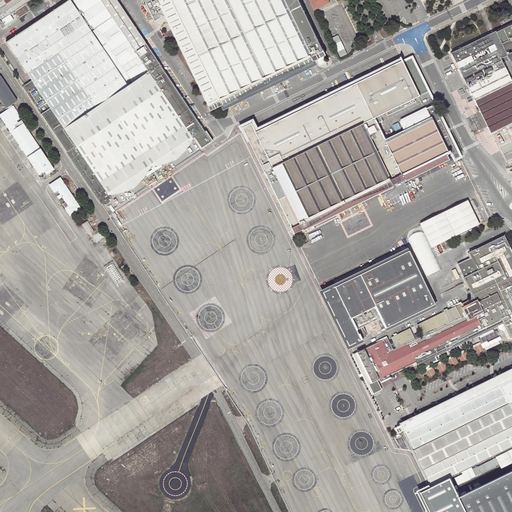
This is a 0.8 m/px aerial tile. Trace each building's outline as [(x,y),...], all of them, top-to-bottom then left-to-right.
[(0,0),(0,19),(8,14),(28,0),(0,0)] [(101,0),(66,0),(5,40),(27,74),(32,71),(31,69),(91,30),(112,16),(101,0)] [(23,87),(66,150),(75,145),(74,144),(87,127),(80,117),(68,124),(67,126),(66,127),(65,127),(64,126),(34,80),(38,78),(118,25),(151,75),(146,78),(143,74),(133,82),(137,88),(147,80),(150,84),(141,91),(159,88),(170,81),(116,0),(101,0),(112,16),(93,29),(91,30),(31,69),(32,71),(27,74),(32,80),(25,86),(23,87)] [(145,0),(155,21),(165,16),(209,109),(277,76),(325,53),(298,0),(145,0)] [(309,0),(314,10),(329,3),(327,0),(309,0)] [(8,14),(0,19),(4,26),(12,21),(8,14)] [(511,23),(496,31),(505,50),(511,64),(511,23)] [(122,89),(133,82),(143,74),(146,78),(151,75),(118,25),(38,78),(34,80),(64,126),(65,127),(66,127),(67,126),(68,124),(80,117),(92,109),(122,89)] [(511,82),(501,59),(507,56),(495,32),(451,54),(456,64),(494,45),(496,50),(458,68),(491,134),(511,123),(511,82)] [(456,64),(458,68),(496,50),(494,45),(456,64)] [(404,129),(385,138),(378,123),(383,121),(380,115),(386,112),(388,116),(416,102),(415,98),(429,92),(413,59),(403,64),(402,61),(257,132),(252,123),(243,127),(267,176),(268,177),(295,233),(301,230),(309,226),(323,217),(348,203),(366,196),(392,186),(405,179),(403,174),(451,151),(454,157),(460,154),(435,104),(424,110),(425,110),(401,122),(404,129)] [(16,101),(0,76),(0,100),(5,108),(16,101)] [(147,80),(137,88),(139,91),(141,91),(150,84),(147,80)] [(194,116),(170,81),(159,88),(183,123),(194,116)] [(75,145),(108,195),(115,194),(122,193),(126,191),(130,189),(137,185),(139,183),(145,177),(147,172),(150,166),(159,165),(164,164),(168,163),(176,160),(179,158),(185,151),(191,143),(193,138),(183,123),(159,88),(141,91),(139,91),(137,88),(133,82),(122,89),(129,98),(116,114),(100,121),(92,109),(80,117),(87,127),(74,144),(75,145)] [(129,98),(122,89),(92,109),(100,121),(116,114),(129,98)] [(20,118),(13,106),(0,113),(0,117),(38,175),(47,168),(49,172),(53,169),(21,120),(17,122),(16,120),(20,118)] [(194,116),(183,123),(193,138),(200,148),(211,140),(201,126),(194,116)] [(66,150),(102,205),(104,205),(107,205),(108,204),(109,202),(110,200),(110,197),(108,195),(75,145),(66,150)] [(59,177),(48,185),(54,192),(57,190),(59,194),(56,196),(58,199),(61,197),(67,206),(64,208),(69,216),(81,209),(59,177)] [(421,223),(433,247),(480,224),(469,200),(421,223)] [(96,224),(92,218),(81,224),(87,233),(90,231),(91,233),(94,231),(90,227),(96,224)] [(408,238),(427,276),(441,269),(423,231),(419,229),(416,229),(412,230),(409,232),(408,235),(408,238)] [(382,380),(390,376),(389,374),(478,331),(479,334),(497,325),(498,325),(504,322),(511,337),(511,336),(511,251),(504,236),(474,250),(476,254),(472,255),(473,256),(479,270),(478,271),(465,277),(471,290),(468,291),(472,299),(417,325),(422,337),(420,337),(418,332),(414,334),(416,339),(415,340),(409,328),(391,337),(397,348),(393,350),(387,337),(352,355),(371,394),(380,390),(375,381),(380,379),(381,380),(382,380)] [(323,292),(348,346),(361,340),(350,318),(376,307),(386,328),(435,306),(410,252),(323,292)] [(478,271),(471,257),(459,263),(465,277),(478,271)] [(413,450),(430,486),(422,489),(432,511),(464,511),(448,478),(511,446),(511,367),(400,423),(413,450)] [(465,511),(511,511),(511,470),(458,497),(465,511)]
